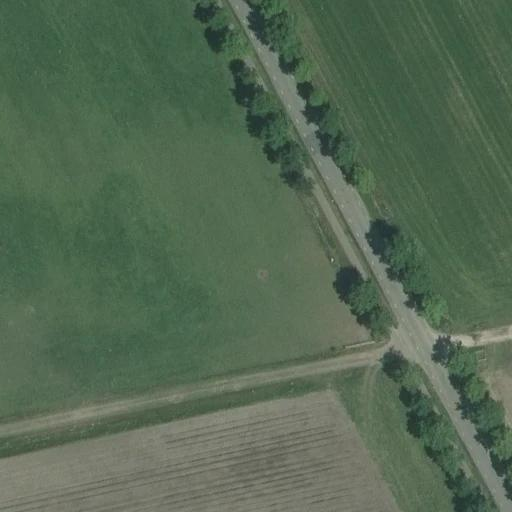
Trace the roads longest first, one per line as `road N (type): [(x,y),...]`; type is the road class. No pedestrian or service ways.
road 1 (tertiary): [(510,511),(236,0)]
road 2 (track): [(398,358),(0,436)]
